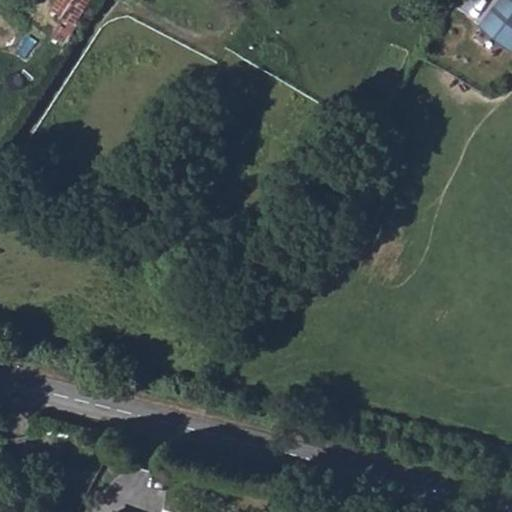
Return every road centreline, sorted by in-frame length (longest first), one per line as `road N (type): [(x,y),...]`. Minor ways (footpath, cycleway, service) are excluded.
road 1 (secondary): [(0,380),(511,507)]
road 2 (track): [(0,164),(115,0)]
